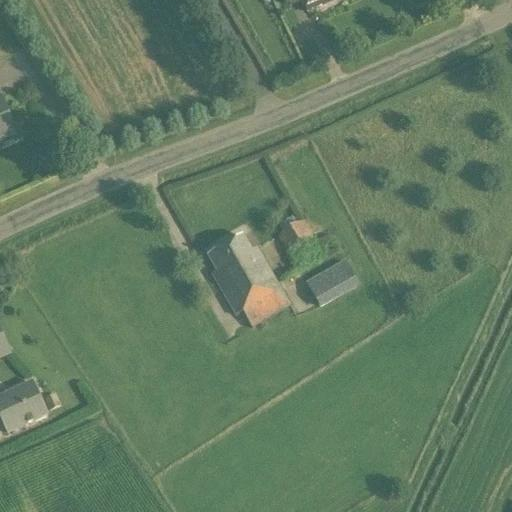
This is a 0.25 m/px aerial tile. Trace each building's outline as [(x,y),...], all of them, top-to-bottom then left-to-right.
[(300,0),(307,14),(313,11),(319,9),(338,0),(300,0)] [(0,140),(16,134),(1,99),(0,98),(0,140)] [(307,275),(335,259),(323,237),(311,217),(283,234),(307,275)] [(235,316),(242,312),(252,329),(289,309),(279,290),(257,252),(255,250),(251,252),(242,238),(207,257),(216,273),(212,276),(235,316)] [(358,285),(346,264),(306,286),(319,308),(358,285)] [(0,359),(10,354),(0,333),(0,359)] [(47,417),(33,381),(13,390),(0,396),(0,421),(6,436),(47,417)] [(45,400),(50,412),(61,408),(55,396),(45,400)]
